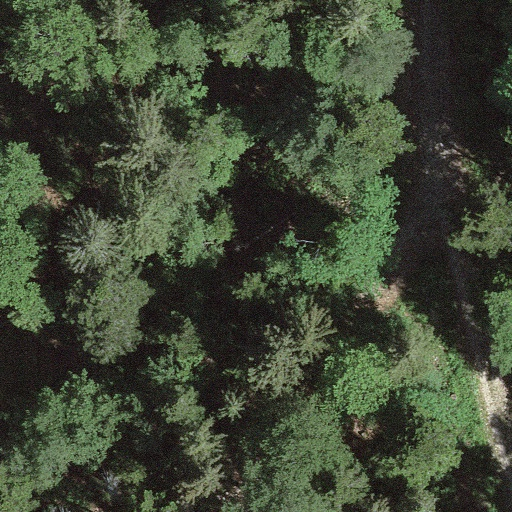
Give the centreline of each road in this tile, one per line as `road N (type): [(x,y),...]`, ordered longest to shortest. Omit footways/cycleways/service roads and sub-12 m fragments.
road 1 (track): [(439,0),(437,72),(458,218),(511,450)]
road 2 (track): [(458,218),(228,511)]
